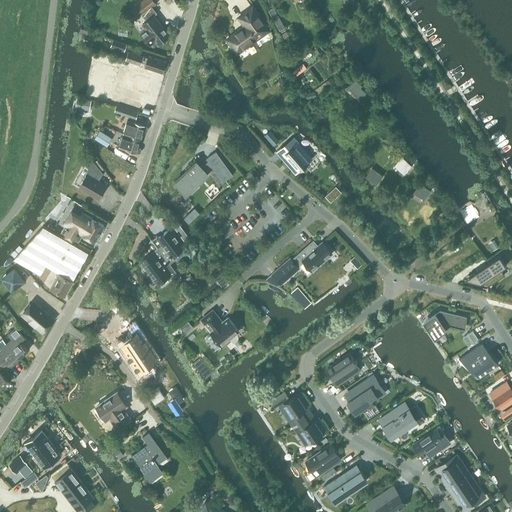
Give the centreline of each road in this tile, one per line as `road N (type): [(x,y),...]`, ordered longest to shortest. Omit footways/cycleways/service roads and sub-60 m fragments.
road 1 (residential): [(0,433),(136,189),(161,108)]
road 2 (residential): [(448,511),(425,477),(343,428),(305,367),(398,283)]
road 3 (residential): [(392,277),(240,134),(161,108)]
road 4 (residential): [(398,283),(479,299),(511,348)]
